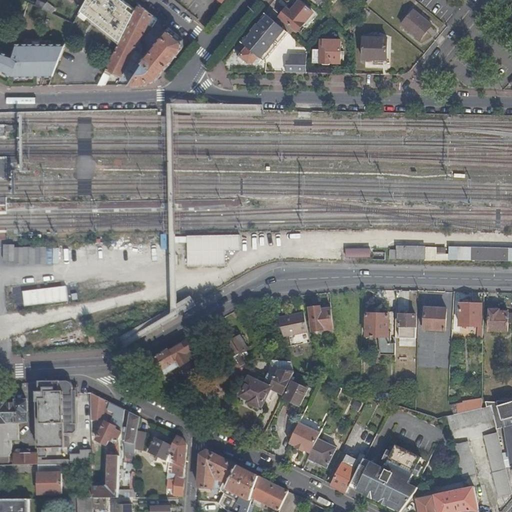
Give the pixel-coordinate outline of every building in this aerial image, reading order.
[(39,0),(36,0),(35,5),(42,8),(46,3),(39,0)] [(85,0),(80,10),(120,41),(135,10),(122,0),(85,0)] [(46,3),(42,8),(49,12),(53,7),(46,2),(46,3)] [(285,31),(288,34),(293,37),(312,13),(299,2),(291,12),(287,9),(275,23),(285,31)] [(135,10),(120,41),(106,69),(113,72),(121,76),(135,50),(139,54),(136,57),(138,58),(132,68),(137,71),(128,84),(146,84),(157,79),(183,47),(182,40),(168,28),(144,57),(140,55),(142,51),(142,50),(142,48),(141,46),(140,45),(138,43),(143,35),(145,36),(146,36),(148,35),(150,32),(146,29),(153,16),(138,4),(135,10)] [(370,14),(364,10),(355,21),(360,26),(370,14)] [(420,40),(432,26),(414,11),(402,25),(420,40)] [(248,39),(244,45),(248,49),(261,59),(285,31),(275,23),(271,20),(267,16),(262,22),(258,27),(257,26),(251,34),(252,34),(248,39)] [(262,60),(264,62),(288,34),(285,31),(261,59),(262,60)] [(364,60),(388,61),(388,39),(365,38),(364,60)] [(313,63),(341,64),(341,42),(320,41),(320,50),(314,50),(313,63)] [(11,56),(5,73),(13,78),(53,77),(66,43),(16,44),(11,56)] [(259,63),(262,60),(261,59),(248,49),(238,60),(242,63),(243,63),(246,60),(250,63),(252,64),(254,61),(256,63),(259,63)] [(0,70),(5,73),(11,56),(0,51),(0,70)] [(286,72),(306,73),(307,55),(290,55),(290,61),(286,61),(286,72)] [(106,69),(98,85),(106,85),(113,72),(106,69)] [(47,265),(47,247),(36,247),(36,244),(25,244),(25,241),(14,241),(14,245),(3,245),(3,261),(15,261),(15,264),(47,265)] [(397,250),(397,258),(425,259),(425,261),(449,261),(449,259),(511,261),(511,250),(449,248),(449,254),(447,254),(447,247),(426,247),(397,246),(397,250)] [(347,258),(372,258),(372,249),(347,249),(347,258)] [(78,281),(71,283),(75,298),(82,296),(78,281)] [(49,288),(52,302),(58,301),(56,287),(49,288)] [(483,341),(483,326),(481,326),(482,305),(461,304),(460,326),(478,327),(477,337),(480,338),(480,340),(483,341)] [(313,332),(334,329),(332,310),(321,311),(321,308),(310,309),(313,332)] [(446,331),(447,309),(425,308),(425,331),(446,331)] [(488,331),(508,332),(509,313),(499,312),(499,311),(498,308),(491,308),(489,311),(488,331)] [(284,339),(309,333),(305,313),(278,319),(284,339)] [(367,337),(377,337),(377,315),(367,315),(367,337)] [(377,315),(377,337),(382,337),(381,355),(390,356),(391,332),(389,332),(389,315),(379,315),(377,315)] [(407,316),(404,316),(400,316),(400,327),(416,328),(416,316),(407,316)] [(229,347),(236,360),(238,358),(236,357),(248,349),(240,336),(232,341),(232,342),(229,343),(228,341),(226,342),(229,347)] [(168,351),(151,360),(158,373),(159,372),(161,377),(178,368),(179,368),(201,355),(192,338),(169,352),(168,351)] [(237,376),(241,368),(236,360),(229,347),(220,353),(226,363),(222,371),(227,374),(226,376),(231,379),(232,376),(236,378),(237,376)] [(279,371),(290,372),(287,362),(273,360),(269,374),(276,377),(279,371)] [(247,368),(241,368),(237,376),(243,379),(248,369),(247,368)] [(271,388),(284,394),(287,386),(289,383),(293,375),(294,373),(290,372),(279,371),(276,377),(269,374),(265,382),(260,379),(259,382),(250,378),(241,396),(262,406),(271,388)] [(61,382),(36,382),(37,455),(37,458),(41,458),(46,458),(46,452),(45,452),(44,449),(54,449),(55,453),(60,453),(60,449),(64,449),(64,438),(69,438),(69,434),(73,434),(76,431),(75,398),(79,398),(78,387),(77,387),(77,389),(73,389),(71,384),(68,382),(66,382),(61,382)] [(292,384),(289,383),(287,386),(290,387),(285,398),(301,406),(309,390),(293,383),(292,384)] [(91,394),(91,420),(102,420),(107,402),(91,394)] [(377,394),(377,400),(392,404),(394,405),(394,394),(377,394)] [(0,463),(10,463),(9,458),(12,455),(11,441),(19,441),(18,422),(27,422),(27,412),(28,412),(27,402),(17,402),(17,405),(5,405),(5,400),(0,400),(0,463)] [(118,441),(122,433),(127,412),(109,403),(107,410),(114,414),(112,417),(113,417),(110,425),(106,423),(96,441),(106,446),(109,441),(111,442),(113,439),(118,441)] [(511,405),(500,409),(503,421),(511,418),(511,405)] [(481,409),(453,415),(456,429),(494,420),(493,416),(493,413),(491,406),(481,409)] [(140,418),(130,413),(125,444),(125,458),(135,459),(135,445),(140,418)] [(511,418),(503,421),(502,421),(503,428),(505,428),(511,466),(511,418)] [(321,433),(299,423),(290,444),(296,446),(296,448),(305,452),(305,451),(311,454),(318,438),(321,433)] [(498,498),(511,494),(497,432),(484,436),(498,498)] [(183,440),(176,437),(172,447),(169,455),(174,457),(172,460),(185,467),(186,446),(183,440)] [(65,464),(71,464),(70,456),(69,438),(64,438),(64,449),(60,449),(60,453),(55,453),(54,449),(44,449),(45,452),(46,452),(46,458),(41,458),(37,458),(38,465),(62,464),(65,464)] [(318,438),(311,454),(309,458),(328,467),(337,447),(318,438)] [(169,455),(172,447),(156,439),(149,453),(166,461),(168,456),(169,455)] [(365,456),(356,476),(352,483),(404,509),(414,496),(417,492),(418,488),(421,483),(412,479),(424,456),(397,443),(385,466),(365,456)] [(470,448),(455,451),(462,479),(476,475),(470,448)] [(13,455),(14,466),(38,465),(37,458),(37,455),(30,455),(29,450),(16,451),(13,455)] [(71,464),(86,464),(92,464),(92,451),(80,451),(80,455),(70,456),(71,464)] [(217,488),(221,488),(224,482),(229,484),(238,466),(208,451),(202,455),(199,488),(212,489),(212,493),(217,493),(217,488)] [(361,453),(357,460),(358,460),(352,474),(356,476),(365,456),(366,455),(361,453)] [(347,455),(332,485),(347,492),(350,488),(352,483),(356,476),(352,474),(358,460),(357,460),(347,455)] [(93,488),(93,498),(93,499),(106,499),(118,499),(119,493),(119,457),(109,456),(108,487),(107,488),(93,488)] [(169,463),(168,474),(176,475),(176,478),(184,479),(185,470),(169,463)] [(62,464),(38,465),(37,474),(62,474),(62,464)] [(225,493),(219,505),(225,509),(228,511),(248,511),(252,501),(260,477),(238,466),(229,484),(224,482),(221,488),(222,491),(222,492),(225,493)] [(62,474),(37,474),(38,495),(62,494),(62,474)] [(168,474),(167,480),(168,480),(167,490),(175,490),(175,497),(182,498),(184,479),(176,478),(176,475),(168,474)] [(289,492),(260,477),(252,501),(255,502),(256,500),(280,511),(289,492)] [(401,511),(404,509),(352,483),(350,488),(399,511),(401,511)] [(416,499),(418,511),(479,511),(474,487),(457,491),(419,499),(416,499)] [(404,509),(401,511),(418,511),(416,499),(419,499),(414,496),(404,509)] [(78,498),(78,511),(93,511),(93,509),(93,499),(93,498),(87,498),(78,498)] [(0,511),(27,511),(28,499),(0,499),(0,511)] [(106,499),(93,499),(93,509),(107,509),(106,499)]
